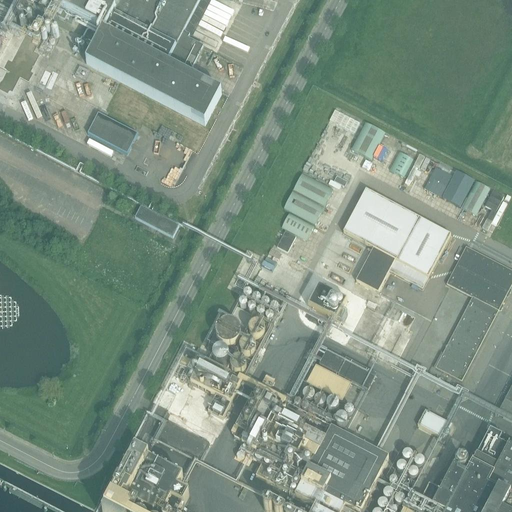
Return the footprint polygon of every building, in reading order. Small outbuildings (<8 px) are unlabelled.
[(58,0),(54,7),(50,16),(92,38),(91,40),(89,43),(88,44),(88,45),(96,49),(87,66),(145,96),(206,129),(220,102),(223,97),(188,79),(204,50),(189,42),(189,41),(190,39),(184,36),(202,0),(58,0)] [(0,19),(13,24),(18,7),(2,2),(0,9),(0,19)] [(344,104),(335,123),(343,127),(352,108),(344,104)] [(361,127),(368,115),(358,109),(351,122),(361,127)] [(89,138),(128,158),(139,138),(100,118),(89,138)] [(366,124),(351,152),(371,162),(385,134),(366,124)] [(424,190),(442,199),(453,178),(435,169),(424,190)] [(443,200),(451,204),(466,176),(457,172),(443,200)] [(302,173),(293,191),(326,208),(335,190),(302,173)] [(466,176),(451,204),(461,210),(476,181),(466,176)] [(462,210),(476,217),(490,189),(477,182),(462,210)] [(316,227),(326,208),(293,191),(283,210),(316,227)] [(485,207),(496,213),(504,196),(494,191),(485,207)] [(345,235),(373,250),(356,283),(378,294),(389,274),(423,292),(451,238),(365,194),(345,235)] [(142,207),(136,219),(173,239),(180,227),(142,207)] [(282,229),(307,242),(314,228),(290,215),(282,229)] [(435,370),(462,383),(511,287),(511,272),(466,249),(447,286),(472,299),(435,370)] [(284,283),(290,271),(271,262),(265,274),(284,283)] [(345,270),(342,274),(352,280),(354,276),(345,270)] [(348,303),(319,289),(309,309),(337,323),(348,303)] [(395,322),(391,331),(376,358),(395,368),(414,332),(409,329),(415,318),(402,311),(396,323),(395,322)] [(264,335),(265,332),(264,329),(263,327),(260,325),(257,324),(254,325),(252,326),(250,329),(249,332),(249,335),(251,338),(254,339),(257,340),(260,339),(263,338),(264,335)] [(256,354),(256,350),(256,347),(254,344),(251,342),(248,342),(245,342),(242,344),(240,347),(240,350),(240,353),(242,356),(243,357),(245,358),(248,359),(250,358),(253,357),(255,355),(256,354)] [(225,362),(226,359),(225,356),(224,354),(223,353),(221,352),(219,351),(216,352),(213,353),(212,355),(211,357),(210,359),(211,361),(212,364),(215,366),(218,367),(221,366),(224,365),(225,362)] [(318,369),(308,386),(342,404),(352,384),(368,392),(376,375),(345,359),(344,362),(326,353),(319,366),(338,376),(338,377),(345,380),(344,382),(318,369)] [(189,355),(182,370),(192,375),(196,376),(193,382),(197,384),(196,387),(217,398),(214,403),(208,413),(223,421),(228,411),(242,384),(231,378),(232,377),(218,370),(216,369),(189,355)] [(245,371),(246,367),(245,365),(244,362),(243,361),(241,360),(238,360),(235,360),(232,362),(231,365),(230,367),(231,370),(233,373),(235,375),(238,375),(240,375),(243,373),(245,371)] [(274,373),(272,378),(280,382),(282,377),(274,373)] [(270,395),(276,383),(266,379),(260,390),(270,395)] [(511,388),(500,413),(511,419),(511,388)] [(285,392),(283,398),(289,401),(291,395),(285,392)] [(362,511),(388,462),(255,394),(235,431),(234,431),(231,438),(245,445),(240,453),(284,474),(273,494),(292,504),(307,511),(362,511)] [(417,427),(445,441),(453,426),(425,412),(417,427)] [(153,440),(175,451),(201,465),(211,446),(163,421),(153,440)] [(501,511),(511,492),(511,448),(487,436),(466,475),(454,468),(439,497),(426,491),(415,511),(501,511)] [(422,457),(424,449),(416,447),(414,455),(422,457)] [(429,455),(427,461),(434,464),(436,458),(429,455)] [(190,485),(136,457),(136,456),(115,497),(107,511),(149,511),(152,507),(162,511),(196,511),(201,504),(185,495),(190,485)] [(422,464),(421,473),(429,474),(430,465),(422,464)] [(407,481),(409,475),(402,473),(400,479),(407,481)] [(400,488),(400,485),(400,482),(399,480),(397,478),(394,478),(391,478),(389,479),(388,481),(387,484),(387,487),(388,489),(390,490),(393,491),(396,491),(398,490),(400,488)] [(414,495),(414,492),(414,489),(412,487),(410,485),(408,485),(405,485),(403,487),(401,489),(401,491),(401,494),(403,496),(405,498),(407,498),(410,498),(412,497),(414,495)] [(396,495),(390,498),(392,504),(398,502),(396,495)]
